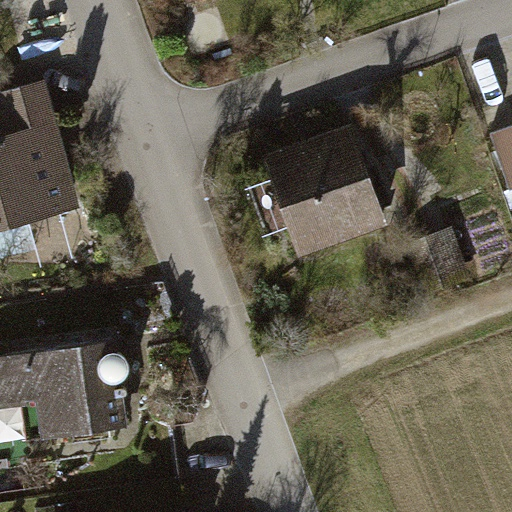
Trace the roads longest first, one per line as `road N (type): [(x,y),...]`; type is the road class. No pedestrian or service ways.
road 1 (residential): [(511,4),(157,127)]
road 2 (residential): [(157,127),(252,406)]
road 3 (track): [(252,406),(511,315)]
road 4 (residential): [(111,0),(157,127)]
